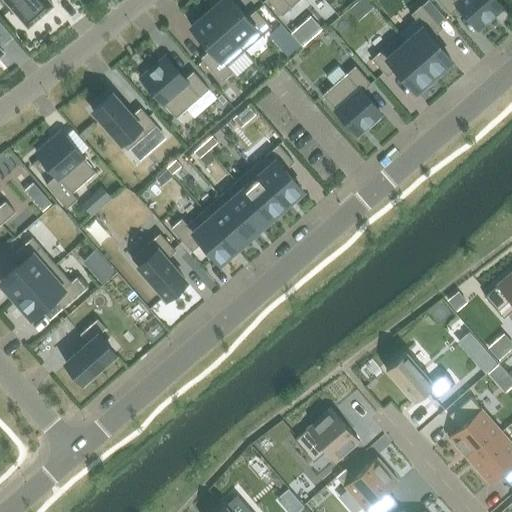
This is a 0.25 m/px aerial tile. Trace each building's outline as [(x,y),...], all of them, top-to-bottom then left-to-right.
[(0,0),(0,1),(1,3),(4,0),(6,0),(27,24),(51,3),(48,0),(0,0)] [(244,51),(271,28),(255,10),(247,18),(230,0),(222,0),(209,11),(244,51)] [(267,0),(281,15),(299,0),(267,0)] [(429,0),(427,0),(422,5),(438,24),(445,18),(429,0)] [(437,0),(450,14),(459,7),(478,28),(502,7),(495,0),(437,0)] [(422,5),(421,5),(411,14),(423,28),(406,42),(399,35),(398,35),(433,75),(451,60),(432,37),(442,28),(438,24),(422,5)] [(221,82),(233,72),(227,66),(244,51),(209,11),(191,27),(211,49),(201,58),(221,82)] [(311,16),(291,33),(303,46),(323,29),(311,16)] [(269,34),(288,56),(300,46),(281,24),(269,34)] [(433,75),(398,35),(372,59),(387,76),(396,69),(415,91),(433,75)] [(209,89),(193,71),(184,79),(165,57),(141,78),(176,118),(209,89)] [(333,85),(322,95),(357,134),(381,113),(362,91),(371,83),(355,66),(345,74),(337,64),(324,75),(333,85)] [(127,150),(156,125),(140,108),(132,115),(112,93),(93,110),(127,150)] [(226,101),(221,95),(217,99),(222,105),(226,101)] [(72,193),(96,172),(61,132),(37,154),(56,175),(46,184),(66,208),(77,199),(72,193)] [(212,136),(203,143),(208,149),(217,141),(212,136)] [(203,143),(194,151),(199,157),(208,149),(203,143)] [(278,145),(252,167),(285,205),(302,190),(285,170),(294,162),(278,145)] [(175,159),(166,167),(172,173),(181,165),(175,159)] [(285,205),(252,167),(236,181),(269,219),(285,205)] [(166,169),(156,178),(162,185),(172,176),(166,169)] [(269,219),(236,181),(220,196),(253,233),(269,219)] [(103,187),(92,196),(101,206),(112,197),(103,187)] [(43,193),(34,201),(42,211),(51,203),(43,193)] [(253,233),(220,196),(204,210),(236,247),(253,233)] [(0,224),(15,212),(5,201),(0,205),(0,224)] [(236,247),(204,210),(187,224),(182,218),(171,228),(192,251),(202,242),(219,262),(236,247)] [(160,233),(131,258),(166,298),(186,281),(166,259),(175,251),(160,233)] [(0,281),(16,299),(56,264),(32,238),(14,253),(22,262),(0,281)] [(104,260),(92,271),(101,281),(114,270),(104,260)] [(56,264),(16,299),(31,317),(53,298),(62,308),(86,287),(77,277),(71,282),(56,264)] [(511,271),(486,294),(504,314),(511,306),(511,271)] [(457,310),(466,302),(458,292),(449,301),(457,310)] [(98,334),(106,328),(97,319),(80,334),(88,343),(65,362),(82,382),(115,353),(98,334)] [(458,341),(486,372),(498,362),(470,330),(458,341)] [(405,351),(385,368),(414,401),(428,390),(436,400),(455,383),(446,372),(433,384),(405,351)] [(461,425),(448,437),(469,460),(502,431),(473,398),(453,416),(461,425)] [(330,408),(296,437),(314,457),(323,449),(335,462),(359,440),(330,408)] [(511,443),(502,431),(469,460),(489,484),(502,472),(511,482),(511,480),(511,443)] [(345,468),(336,476),(356,499),(367,511),(386,511),(398,503),(387,491),(398,481),(389,470),(377,457),(353,477),(345,468)] [(252,511),(237,494),(216,511),(252,511)]
